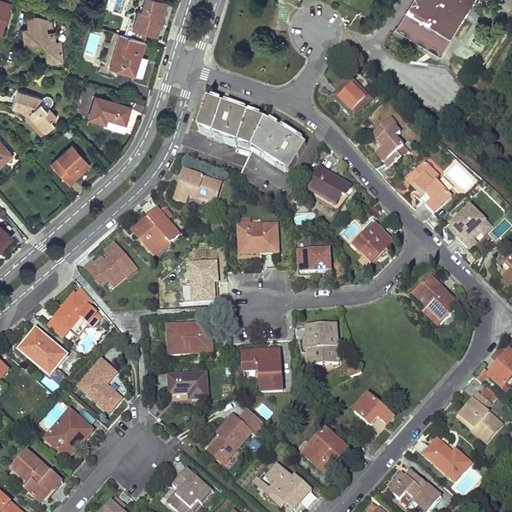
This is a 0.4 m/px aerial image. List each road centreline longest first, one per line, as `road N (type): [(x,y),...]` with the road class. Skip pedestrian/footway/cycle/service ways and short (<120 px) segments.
road 1 (residential): [(340,511),(477,357),(488,334),(487,292),(429,235)]
road 2 (residential): [(0,312),(150,180),(172,146),(192,68)]
road 3 (residential): [(429,235),(308,108),(192,68)]
road 4 (residential): [(174,62),(154,127),(133,162),(0,283)]
road 5 (residential): [(429,235),(397,272),(362,292),(258,301)]
